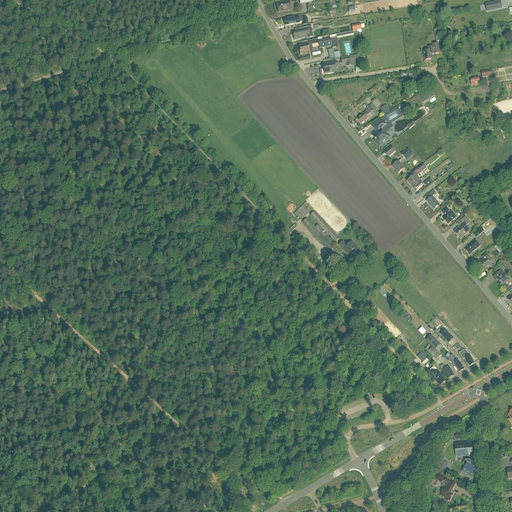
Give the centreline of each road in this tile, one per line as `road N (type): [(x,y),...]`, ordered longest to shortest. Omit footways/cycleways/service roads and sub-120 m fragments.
road 1 (unclassified): [(511,321),(312,86),(256,0)]
road 2 (track): [(439,403),(236,187)]
road 3 (track): [(167,414),(27,287)]
road 4 (track): [(236,187),(110,57)]
road 5 (track): [(263,12),(110,57)]
road 6 (track): [(159,441),(39,511)]
road 7 (unclassified): [(444,410),(439,403),(354,428),(346,439),(358,461)]
road 8 (unclassified): [(493,511),(479,389)]
